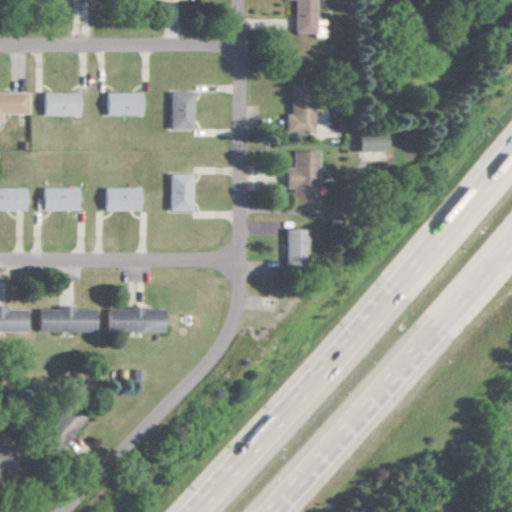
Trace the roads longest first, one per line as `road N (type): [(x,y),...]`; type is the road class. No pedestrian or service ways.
road 1 (motorway): [(511,148),(192,511)]
road 2 (motorway): [(268,511),(511,241)]
road 3 (residential): [(239,264),(232,326),(212,359),(68,511)]
road 4 (residential): [(239,264),(240,0)]
road 5 (residential): [(241,47),(0,47)]
road 6 (residential): [(239,264),(0,264)]
